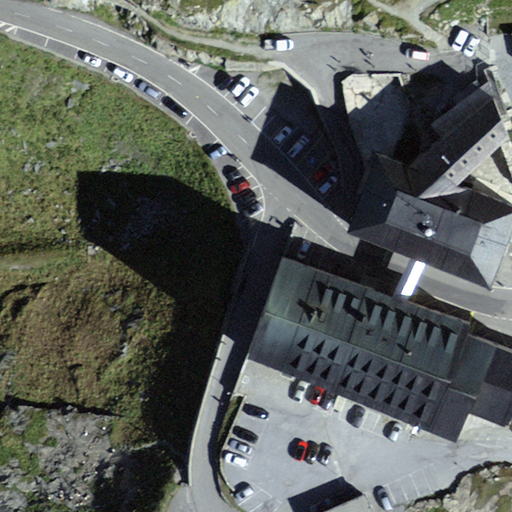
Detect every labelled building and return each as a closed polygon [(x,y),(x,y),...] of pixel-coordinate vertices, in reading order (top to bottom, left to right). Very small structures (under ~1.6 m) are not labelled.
[(285,68),(264,88),(303,130),(325,109),(285,68)] [(503,134),(486,74),(382,156),(452,183),(503,134)] [(419,256),(427,259),(486,286),(511,219),(511,206),(452,183),(382,156),(378,164),(352,230),(411,253),(419,256)] [(419,256),(411,253),(395,295),(411,301),(427,259),(419,256)] [(377,288),(290,254),(249,358),(457,439),(470,405),(510,421),(511,415),(511,346),(478,334),(480,328),(411,301),(395,295),(377,288)] [(375,511),(370,498),(338,511),(375,511)]
